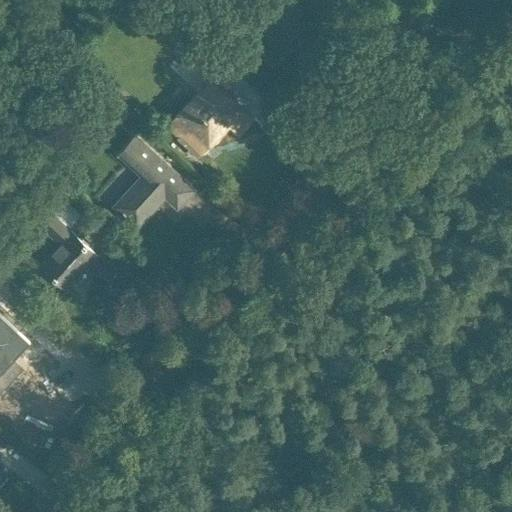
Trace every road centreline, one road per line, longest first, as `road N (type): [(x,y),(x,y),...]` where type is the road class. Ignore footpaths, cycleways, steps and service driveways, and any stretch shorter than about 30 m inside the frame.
road 1 (unclassified): [(57,511),(153,375),(510,0)]
road 2 (unknown): [(135,398),(9,274)]
